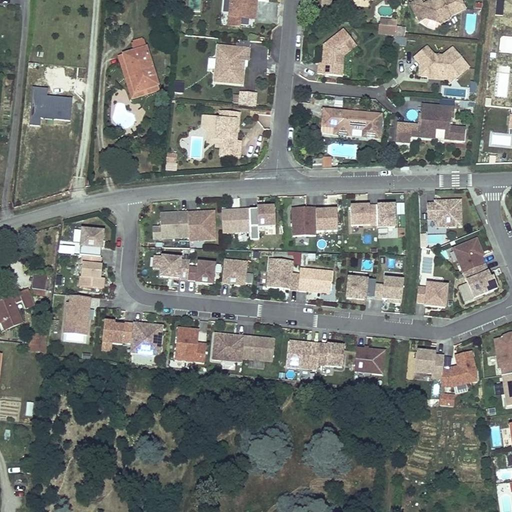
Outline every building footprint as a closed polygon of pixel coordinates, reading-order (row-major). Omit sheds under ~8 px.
[(202,0),(190,0),(189,11),(201,11),(202,0)] [(255,20),(256,9),(252,9),(253,0),(256,1),(269,2),(268,0),(231,0),(228,26),(239,27),(240,18),(255,20)] [(381,2),(381,0),(321,0),(320,12),(330,13),(332,2),(351,4),(351,0),(368,0),(370,0),(381,2)] [(419,22),(426,19),(430,17),(437,19),(440,24),(449,20),(450,17),(465,9),(460,0),(442,0),(442,2),(437,0),(431,0),(423,4),(420,0),(417,0),(410,4),(419,22)] [(395,36),(404,37),(405,28),(396,27),(395,36)] [(325,64),(322,64),(318,64),(317,75),(342,77),(344,56),(356,47),(343,30),(323,46),(326,49),(325,64)] [(134,52),(123,55),(135,93),(157,86),(158,86),(144,41),(131,45),(134,52)] [(250,42),(240,41),(239,48),(249,49),(250,42)] [(215,76),(215,83),(242,85),(244,67),(241,67),(241,60),(245,61),(248,61),(249,49),(239,48),(218,46),(217,55),(221,58),(220,73),(215,76)] [(443,77),(446,81),(449,84),(468,68),(452,49),(438,61),(427,48),(414,58),(420,65),(419,77),(428,78),(429,78),(429,76),(443,77)] [(159,91),(157,86),(135,93),(123,55),(118,57),(132,99),(159,91)] [(176,83),(175,92),(183,93),(184,84),(176,83)] [(33,88),(30,125),(41,126),(41,119),(71,121),(73,99),(47,97),(47,89),(33,88)] [(241,92),(239,106),(255,108),(256,94),(241,92)] [(455,101),(440,100),(440,107),(454,108),(455,101)] [(410,136),(435,138),(436,129),(445,130),(444,140),(464,142),(465,131),(458,131),(458,129),(450,128),(450,118),(453,118),(454,108),(440,107),(422,105),(421,115),(421,116),(423,116),(422,126),(418,126),(398,124),(396,143),(409,144),(410,136)] [(336,121),(335,128),(334,135),(351,136),(352,129),(360,130),(360,128),(364,128),(363,137),(379,139),(381,115),(324,110),(323,120),(336,121)] [(202,128),(207,132),(223,133),(222,145),(221,156),(239,157),(241,142),(236,141),(237,134),(237,128),(238,128),(239,114),(220,112),(219,120),(213,119),(213,117),(203,116),(202,128)] [(323,120),(322,127),(335,128),(336,121),(323,120)] [(435,138),(435,139),(444,140),(445,130),(436,129),(435,138)] [(207,132),(206,144),(222,145),(223,133),(207,132)] [(129,140),(131,144),(139,141),(137,136),(129,140)] [(176,155),(167,154),(167,163),(175,163),(176,155)] [(322,159),(322,169),(332,169),(331,158),(322,159)] [(460,227),(460,201),(443,202),(443,204),(438,204),(438,202),(434,202),(434,204),(426,205),(427,220),(434,220),(435,228),(460,227)] [(376,225),(376,206),(364,206),(364,209),(361,209),(361,206),(349,207),(350,226),(376,225)] [(394,228),(393,206),(376,206),(376,225),(376,228),(394,228)] [(274,226),(273,207),(256,208),(256,210),(248,210),(248,224),(249,232),(249,240),(257,239),(257,227),(274,226)] [(336,231),(336,209),(322,210),(322,207),(314,208),(315,232),(336,231)] [(315,232),(314,208),(291,208),(292,237),(315,236),(315,232)] [(248,224),(248,210),(220,211),(221,233),(249,232),(248,224)] [(214,241),(213,212),(187,213),(188,238),(188,242),(214,241)] [(188,238),(187,213),(160,214),(161,228),(152,229),(153,240),(188,238)] [(99,259),(102,233),(81,230),(78,257),(82,257),(99,259)] [(484,265),(480,257),(483,256),(476,240),(452,249),(463,274),(484,265)] [(75,245),(62,245),(61,252),(74,253),(75,245)] [(100,279),(101,267),(98,267),(99,259),(82,257),(79,288),(101,290),(102,279),(100,279)] [(159,271),(161,258),(153,257),(152,270),(159,271)] [(188,268),(188,262),(180,261),(180,260),(161,258),(159,271),(159,278),(187,281),(188,268)] [(290,274),(291,262),(269,260),(266,289),(289,291),(290,274)] [(243,286),(246,263),(223,261),(220,284),(243,286)] [(212,286),(214,265),(197,264),(197,269),(188,268),(187,281),(195,281),(195,284),(212,286)] [(497,289),(492,278),(490,279),(484,265),(463,274),(473,299),(497,289)] [(330,294),(331,273),(299,270),(299,275),(297,292),(311,293),(311,291),(316,291),(316,293),(330,294)] [(47,276),(34,274),(33,289),(35,294),(45,295),(47,276)] [(289,291),(297,292),(299,275),(290,274),(289,291)] [(403,277),(385,276),(384,284),(383,299),(389,300),(388,302),(401,303),(403,277)] [(373,299),(375,283),(366,282),(366,281),(348,279),(346,299),(358,300),(358,298),(364,298),(373,299)] [(375,299),(383,299),(384,284),(376,284),(375,299)] [(444,309),(446,287),(426,285),(426,289),(417,288),(416,303),(424,304),(424,307),(444,309)] [(0,303),(0,323),(1,323),(4,332),(23,324),(15,305),(22,302),(26,310),(35,306),(28,290),(19,294),(19,295),(12,298),(0,303)] [(0,298),(0,303),(12,298),(11,294),(0,298)] [(85,337),(89,299),(69,297),(69,304),(66,304),(63,335),(85,337)] [(130,344),(132,325),(123,325),(122,327),(114,326),(114,324),(103,323),(101,344),(121,346),(121,343),(130,344)] [(159,350),(162,327),(150,326),(150,328),(147,328),(147,326),(139,325),(139,326),(132,325),(130,344),(129,354),(149,356),(150,349),(159,350)] [(203,364),(205,346),(197,345),(198,331),(177,329),(174,361),(203,364)] [(511,333),(509,334),(503,337),(503,339),(494,341),(498,369),(501,369),(502,376),(511,374),(511,333)] [(31,334),(30,345),(32,345),(33,337),(46,338),(47,336),(31,334)] [(85,344),(85,337),(63,335),(62,342),(85,344)] [(242,360),(244,338),(235,337),(235,339),(231,339),(231,337),(214,335),(211,361),(241,364),(242,360)] [(46,338),(33,337),(32,345),(45,346),(45,347),(46,338)] [(271,363),(274,341),(262,340),(262,342),(251,341),(251,339),(244,338),(242,360),(271,363)] [(316,366),(318,345),(310,345),(310,347),(306,346),(306,344),(289,342),(286,368),(316,371),(316,366)] [(341,369),(343,348),(318,345),(316,366),(341,369)] [(159,357),(159,350),(150,349),(149,356),(159,357)] [(382,375),(384,352),(356,349),(353,372),(382,375)] [(442,370),(443,358),(435,357),(435,354),(416,352),(413,381),(432,382),(432,379),(441,380),(442,370)] [(475,371),(471,353),(454,357),(457,367),(450,369),(449,371),(442,370),(441,380),(440,387),(451,388),(475,382),(475,371)] [(131,364),(154,365),(154,357),(132,356),(131,364)] [(511,406),(511,374),(502,376),(506,407),(511,406)] [(495,395),(502,395),(502,385),(494,386),(495,395)] [(454,407),(454,395),(439,394),(438,406),(454,407)]
